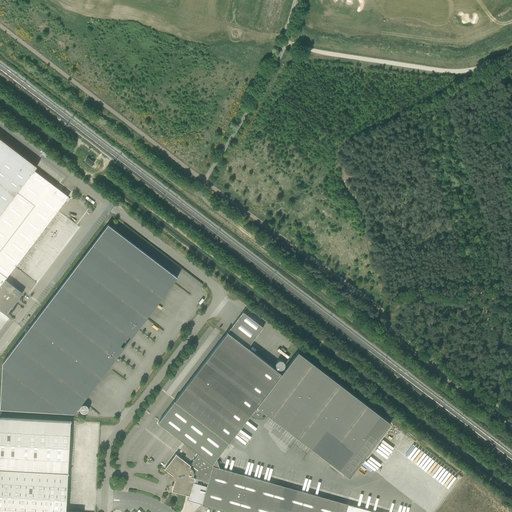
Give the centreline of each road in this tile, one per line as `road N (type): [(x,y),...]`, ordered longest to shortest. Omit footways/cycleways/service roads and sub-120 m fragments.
road 1 (track): [(511,415),(351,302),(309,283),(205,201),(204,181)]
road 2 (unclassified): [(104,511),(107,445),(219,295),(112,209)]
road 3 (track): [(285,42),(448,71),(471,70),(511,50)]
road 4 (unknown): [(0,126),(104,203)]
